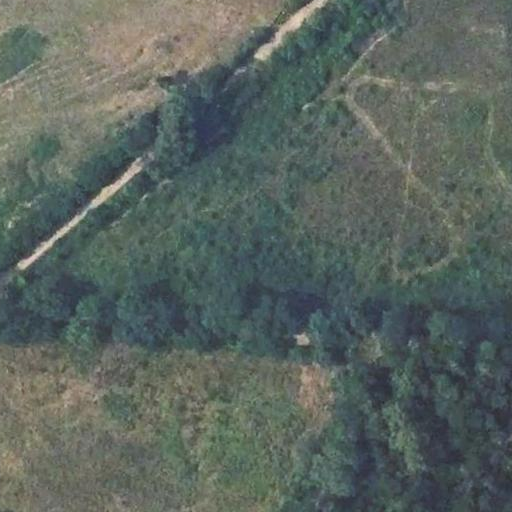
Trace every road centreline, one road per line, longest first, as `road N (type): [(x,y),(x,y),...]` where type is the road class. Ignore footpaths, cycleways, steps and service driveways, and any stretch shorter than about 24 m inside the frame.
road 1 (track): [(511,368),(473,349),(0,319)]
road 2 (track): [(0,285),(191,120),(313,0)]
